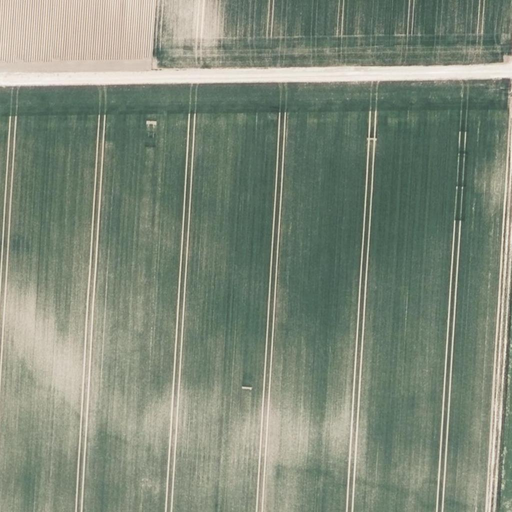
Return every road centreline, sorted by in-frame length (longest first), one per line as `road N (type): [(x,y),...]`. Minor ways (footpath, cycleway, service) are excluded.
road 1 (track): [(0,78),(511,73)]
road 2 (track): [(511,169),(492,511)]
